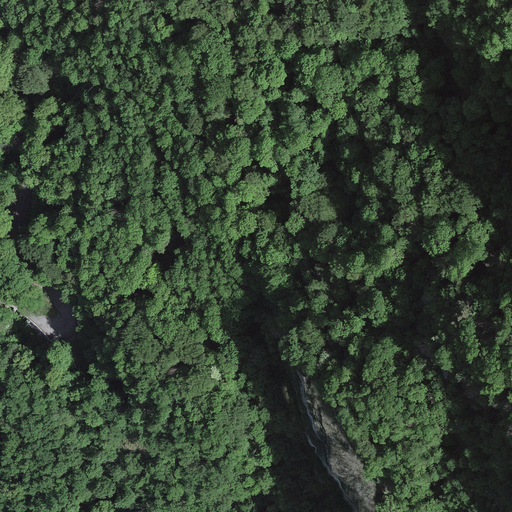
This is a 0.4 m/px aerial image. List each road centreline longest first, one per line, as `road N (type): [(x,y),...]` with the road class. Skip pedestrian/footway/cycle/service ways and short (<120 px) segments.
road 1 (track): [(228,0),(243,47),(282,109),(342,179),(347,249),(330,360),(334,396),(389,490),(414,511)]
road 2 (tertiary): [(8,0),(38,95),(17,235),(67,317),(53,329),(0,294)]
